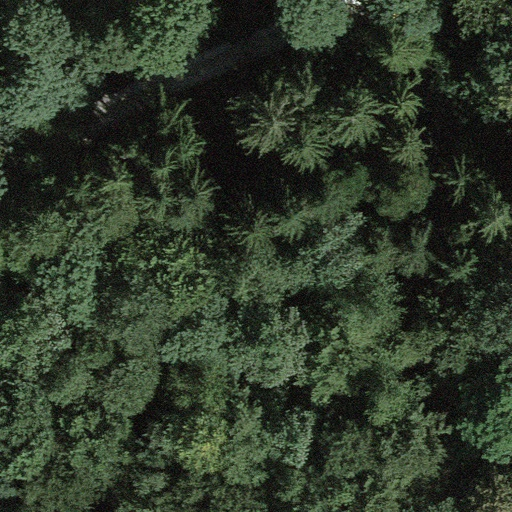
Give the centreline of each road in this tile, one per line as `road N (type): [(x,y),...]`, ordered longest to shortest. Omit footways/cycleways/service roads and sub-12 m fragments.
road 1 (track): [(375,0),(243,42),(0,173)]
road 2 (track): [(443,511),(511,313)]
